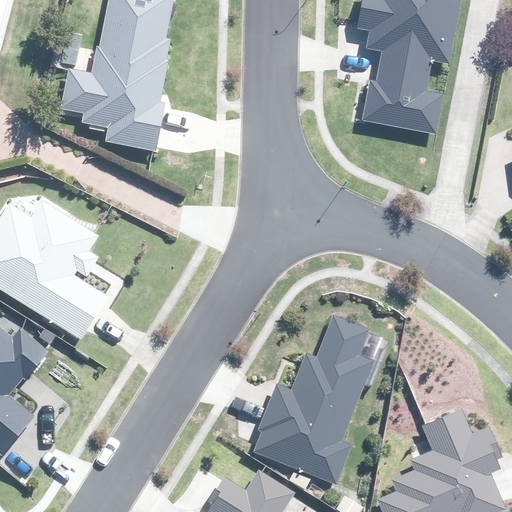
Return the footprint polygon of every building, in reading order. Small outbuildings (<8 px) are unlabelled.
[(109,0),(101,74),(61,69),(56,112),(77,115),(75,129),(106,132),(104,147),(127,150),(127,156),(166,160),(173,100),(167,99),(178,0),(109,0)] [(373,124),(442,137),(450,98),(430,94),(435,63),(456,67),(468,0),(372,0),(367,28),(377,30),(373,52),(387,54),(373,124)] [(101,234),(44,200),(30,217),(8,203),(0,216),(0,289),(84,339),(111,294),(87,280),(101,257),(91,250),(101,234)] [(257,451),(341,485),(356,448),(344,443),(367,387),(373,390),(393,342),(332,318),(299,399),(281,392),(257,451)] [(0,452),(5,457),(35,420),(9,399),(47,353),(20,330),(13,338),(0,327),(0,452)] [(380,498),(385,511),(507,511),(508,511),(493,474),(501,471),(485,430),(474,435),(463,408),(420,425),(430,450),(413,456),(417,467),(390,477),(396,492),(380,498)] [(287,511),(298,495),(263,474),(251,493),(233,482),(214,511),(287,511)]
